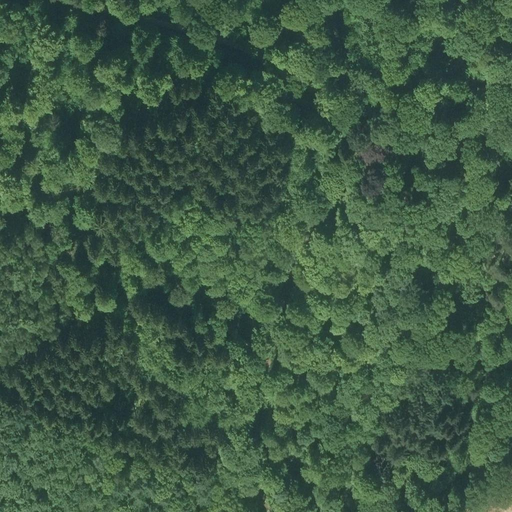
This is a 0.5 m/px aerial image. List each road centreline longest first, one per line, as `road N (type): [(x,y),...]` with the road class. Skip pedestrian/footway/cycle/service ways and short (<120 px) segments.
road 1 (track): [(255,501),(260,370),(293,257),(328,195),(379,144)]
road 2 (track): [(62,0),(220,44),(273,69),(368,134)]
road 3 (unknown): [(379,144),(375,272),(391,334),(425,356),(511,365)]
road 4 (track): [(379,144),(404,186),(424,286),(445,295),(511,287)]
road 5 (track): [(511,2),(379,144)]
road 6 (unknown): [(368,134),(323,0)]
